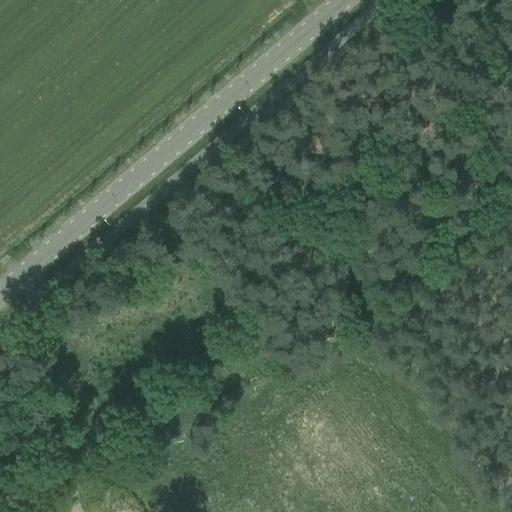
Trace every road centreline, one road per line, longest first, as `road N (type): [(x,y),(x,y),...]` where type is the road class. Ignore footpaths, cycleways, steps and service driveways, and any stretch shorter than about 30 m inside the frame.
road 1 (tertiary): [(0,294),(347,0)]
road 2 (track): [(162,511),(124,462),(23,275)]
road 3 (track): [(84,459),(0,337)]
